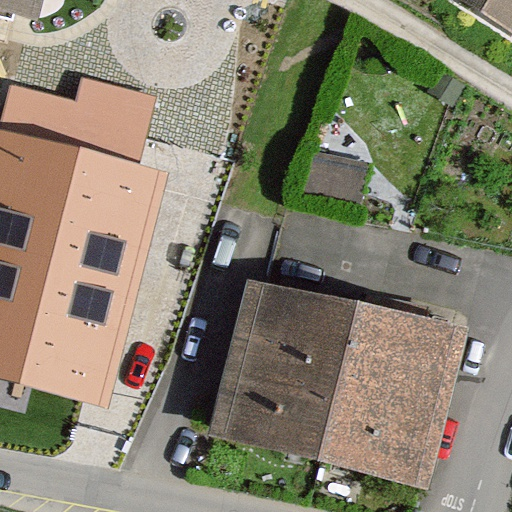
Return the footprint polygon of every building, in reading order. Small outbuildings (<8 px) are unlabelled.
[(0,0),(0,15),(26,22),(31,0),(0,0)] [(511,0),(458,0),(511,34),(511,0)] [(0,130),(0,381),(107,408),(172,175),(140,165),(56,142),(0,130)] [(367,171),(311,159),(299,198),(359,209),(367,171)] [(463,338),(269,292),(235,438),(429,484),(463,338)]
